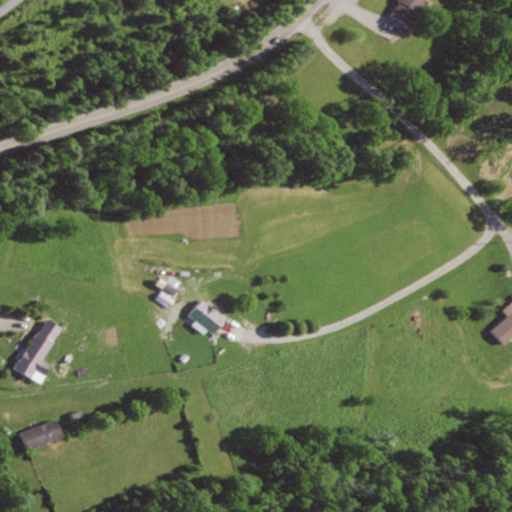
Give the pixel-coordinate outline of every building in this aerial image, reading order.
[(420,0),(404,26),(389,16),(396,5),(394,2),(395,0),(420,0)] [(162,308),(148,298),(154,289),(148,285),(153,276),(171,287),(165,296),(168,299),(162,308)] [(209,332),(184,314),(195,299),(220,316),(209,332)] [(511,335),(504,343),(491,330),(511,310),(511,335)] [(38,316),(11,367),(38,382),(47,365),(38,359),(56,326),(38,316)] [(64,434),(29,448),(22,431),(58,417),(64,434)]
